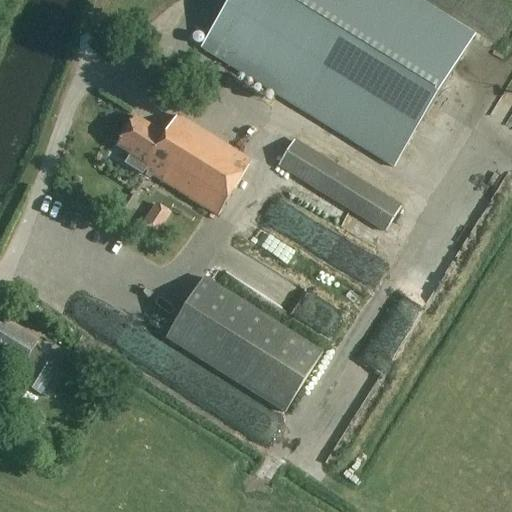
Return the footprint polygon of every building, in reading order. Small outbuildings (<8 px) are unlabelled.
[(477,38),(416,0),(233,0),(202,51),(395,171),(477,38)] [(253,163),(177,115),(164,135),(138,119),(119,148),(146,166),(131,189),(152,202),(164,183),(218,218),(253,163)] [(387,235),(404,208),(296,142),(280,169),(387,235)] [(119,190),(112,200),(128,211),(135,201),(119,190)] [(347,247),(262,199),(250,219),(335,267),(347,247)] [(453,226),(441,234),(447,243),(459,235),(453,226)] [(285,416),(325,354),(205,277),(165,339),(285,416)] [(41,355),(34,351),(40,341),(8,322),(4,328),(0,326),(0,371),(4,370),(9,362),(23,370),(23,369),(31,374),(23,386),(41,397),(48,401),(63,376),(56,371),(57,369),(39,358),(41,355)] [(70,352),(65,362),(76,368),(81,359),(70,352)] [(334,454),(333,409),(301,410),(302,454),(334,454)] [(267,411),(254,432),(265,439),(279,418),(267,411)]
